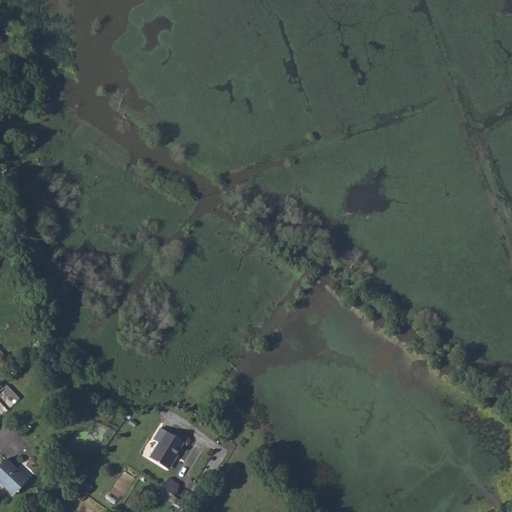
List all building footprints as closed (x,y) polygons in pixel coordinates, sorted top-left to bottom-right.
[(165,426),(157,439),(162,442),(153,456),(169,467),(178,453),(186,440),(165,426)] [(178,453),(169,467),(172,469),(181,455),(178,453)] [(8,461),(0,468),(0,483),(13,498),(28,484),(8,461)] [(171,478),(165,489),(176,495),(182,484),(171,478)] [(161,494),(181,508),(184,504),(164,490),(161,494)] [(33,497),(28,503),(32,507),(37,501),(33,497)] [(28,503),(22,510),(23,511),(27,511),(32,507),(28,503)]
